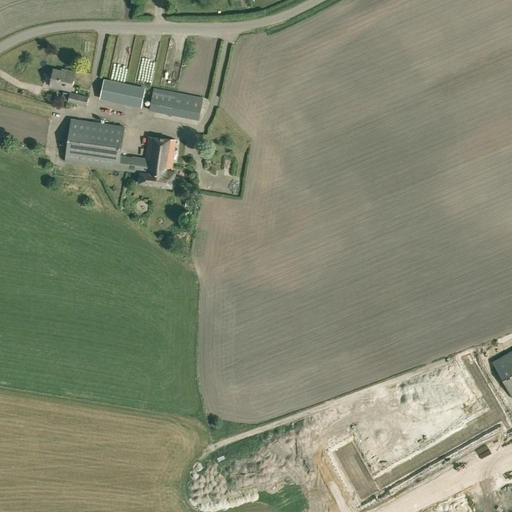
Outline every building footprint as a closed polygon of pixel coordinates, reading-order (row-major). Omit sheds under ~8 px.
[(50,86),(71,90),(75,71),(64,69),(64,71),(54,68),(50,86)] [(100,98),(141,107),(145,87),(104,79),(100,98)] [(149,110),(199,120),(203,98),(153,88),(149,110)] [(68,101),(86,106),(88,97),(70,92),(68,101)] [(142,184),(174,188),(176,171),(172,171),(176,140),(148,136),(145,158),(132,156),(132,157),(121,155),(125,126),(71,118),(65,162),(143,173),(142,184)] [(186,200),(185,207),(198,208),(198,200),(186,200)] [(511,350),(492,361),(511,396),(511,350)]
